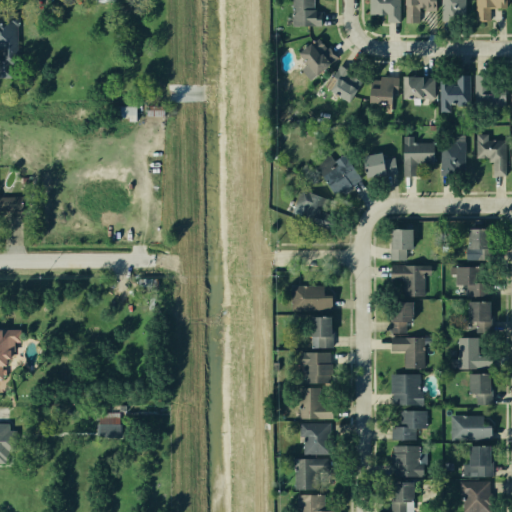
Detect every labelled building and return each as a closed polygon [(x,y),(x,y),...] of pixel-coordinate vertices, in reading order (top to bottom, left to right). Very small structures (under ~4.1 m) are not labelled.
[(289,0),(314,0),(315,25),(290,27),(289,0)] [(366,0),(400,0),(401,23),(367,24),(366,0)] [(404,0),(435,0),(436,26),(405,27),(404,0)] [(439,0),(463,0),(465,24),(440,25),(439,0)] [(473,0),(504,0),(505,20),(474,20),(473,0)] [(0,18),(18,18),(19,67),(13,67),(13,79),(0,79),(0,18)] [(294,51),(316,35),(338,58),(314,75),(294,51)] [(323,84),(336,66),(358,82),(344,100),(323,84)] [(474,72),(484,71),(484,79),(499,79),(499,99),(491,99),(491,91),(474,91),(474,72)] [(367,75),(395,74),(395,107),(368,107),(367,75)] [(441,74),(468,74),(469,109),(441,109),(441,74)] [(399,77),(433,75),(432,108),(400,109),(399,77)] [(136,106),(115,106),(115,118),(136,118),(136,106)] [(473,131),(487,131),(487,143),(501,143),(502,177),(492,177),(492,158),(474,159),(473,131)] [(438,143),(451,143),(451,134),(462,134),(462,166),(448,166),(448,171),(438,171),(438,143)] [(399,139),(430,139),(431,161),(412,161),(413,174),(400,174),(399,139)] [(357,154),(379,150),(380,157),(391,155),(395,172),(362,178),(357,154)] [(316,170),(340,155),(356,180),(332,195),(316,170)] [(292,207),(301,188),(325,200),(315,219),(292,207)] [(0,195),(23,195),(23,211),(0,211),(0,195)] [(390,229),(412,228),(412,248),(405,248),(405,260),(389,260),(389,246),(391,246),(390,229)] [(469,228),(489,228),(489,251),(469,251),(469,228)] [(387,266),(429,265),(429,276),(421,276),(421,295),(402,295),(402,279),(388,280),(387,266)] [(453,267),(483,265),(485,295),(463,296),(462,283),(454,283),(453,267)] [(138,291),(154,292),(155,279),(139,278),(138,291)] [(290,284),(323,284),(323,295),(332,295),(332,310),(290,311),(290,284)] [(385,301),(408,301),(409,330),(386,331),(385,301)] [(468,301),(489,301),(490,332),(475,332),(475,326),(468,326),(468,301)] [(309,317),(331,317),(331,347),(309,347),(309,317)] [(0,329),(19,329),(19,341),(14,341),(14,350),(11,350),(11,358),(6,359),(6,364),(2,364),(2,377),(0,377),(0,329)] [(456,338),(486,336),(487,364),(457,365),(456,338)] [(388,337),(425,337),(425,368),(402,367),(402,349),(388,349),(388,337)] [(295,352),(344,351),(344,380),(295,380),(295,352)] [(465,371),(486,370),(486,403),(474,403),(474,391),(465,391),(465,371)] [(389,374),(420,374),(419,401),(389,400),(389,374)] [(298,386),(338,386),(338,407),(298,406),(298,386)] [(399,408),(426,408),(425,428),(414,428),(414,439),(389,438),(389,424),(398,424),(399,408)] [(97,412),(118,412),(118,423),(120,423),(120,437),(95,437),(95,423),(97,423),(97,412)] [(449,414),(483,414),(483,424),(491,424),(491,441),(449,441),(449,414)] [(298,420),(336,419),(336,452),(299,453),(298,420)] [(0,422),(10,422),(10,463),(0,463),(0,422)] [(469,445),(490,444),(490,475),(461,475),(461,463),(469,463),(469,445)] [(392,445),(416,445),(415,475),(392,475),(392,445)] [(292,458),(322,458),(322,485),(293,486),(292,458)] [(460,481),(487,480),(488,510),(461,511),(460,481)] [(390,481),(413,481),(413,511),(390,511),(390,481)] [(290,511),(290,492),(331,492),(331,511),(290,511)]
